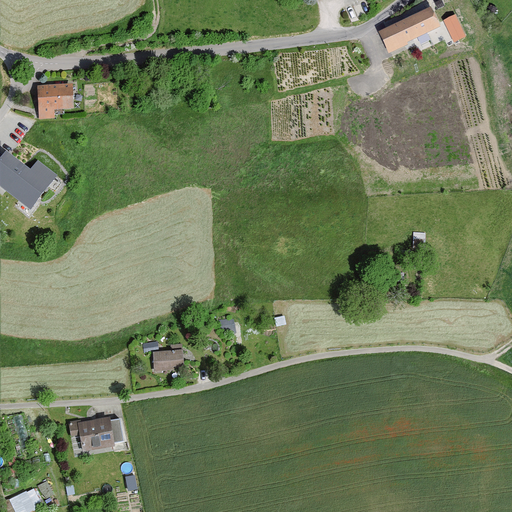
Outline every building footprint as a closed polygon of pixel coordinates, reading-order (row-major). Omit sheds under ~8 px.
[(431,8),(378,33),(388,54),(441,29),(431,8)] [(75,88),(40,89),(41,121),(58,120),(57,114),(76,113),(75,88)] [(34,174),(8,155),(0,165),(0,192),(33,217),(66,173),(46,158),(34,174)] [(424,235),(414,235),(414,249),(424,249),(424,235)] [(173,354),(154,355),(155,374),(174,373),(174,369),(183,368),(183,356),(173,357),(173,354)] [(81,434),(85,455),(117,449),(117,445),(124,444),(121,422),(112,423),(111,420),(82,425),(82,422),(69,424),(71,436),(81,434)] [(36,485),(42,504),(55,500),(49,481),(36,485)] [(36,511),(43,509),(34,490),(4,504),(8,511),(36,511)]
